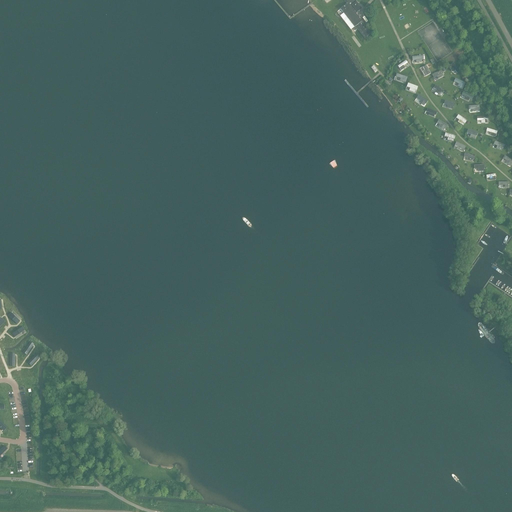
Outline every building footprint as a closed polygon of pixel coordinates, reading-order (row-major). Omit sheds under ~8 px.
[(355,0),(350,0),(347,0),(347,1),(346,1),(346,2),(346,3),(347,3),(347,4),(341,9),(354,28),(356,27),(364,38),(371,33),(356,13),(362,9),(355,0)] [(406,60),(398,66),(401,71),(405,68),(404,66),(408,63),(406,60)] [(455,63),(449,66),(454,74),(460,71),(455,63)] [(424,70),(422,72),(425,77),(430,74),(426,66),(423,68),(424,70)] [(441,70),(432,75),(434,79),(437,77),(438,80),(444,77),(442,74),(443,74),(441,70)] [(400,80),(405,82),(408,77),(399,73),(397,76),(401,78),(400,80)] [(454,83),(458,85),(457,86),(463,89),(466,82),(456,78),(454,83)] [(410,88),(409,91),(415,93),(416,90),(416,91),(418,87),(408,83),(406,87),(410,88)] [(444,91),(435,85),(433,88),(436,90),(435,92),(439,95),(441,93),(442,94),(444,91)] [(465,97),(464,99),(468,101),(469,99),(472,100),(473,96),(463,92),(462,95),(465,97)] [(419,103),(424,106),(425,104),(426,105),(428,101),(418,95),(416,99),(420,101),(419,103)] [(455,104),(445,101),(444,104),(447,106),(447,108),(452,110),(453,107),(454,108),(455,104)] [(428,116),(434,118),(435,115),(436,116),(437,112),(427,109),(426,112),(429,113),(428,116)] [(467,121),(458,115),(456,118),(459,120),(458,123),(462,126),(464,124),(465,124),(467,121)] [(438,128),(444,131),(445,128),(446,129),(448,126),(439,120),(437,123),(440,125),(438,128)] [(487,128),(485,135),(496,138),(498,131),(487,128)] [(478,133),(468,130),(467,133),(470,135),(470,137),(475,139),(476,136),(477,137),(478,133)] [(455,136),(445,133),(444,137),(448,138),(447,140),(453,142),(455,136)] [(501,151),(502,148),(503,149),(504,145),(495,141),(493,145),(497,146),(496,148),(501,151)] [(456,150),(462,152),(463,149),(464,150),(466,146),(456,142),(454,147),(457,148),(456,150)] [(475,156),(465,153),(464,157),(467,158),(467,161),(473,162),(473,159),(474,159),(475,156)] [(511,163),(511,160),(505,156),(503,159),(506,161),(505,163),(510,167),(511,164),(511,163)] [(11,312),(8,316),(17,324),(20,321),(11,312)] [(22,327),(12,333),(15,337),(25,331),(22,327)] [(29,343),(23,352),(26,355),(33,346),(29,343)] [(35,355),(28,363),(31,366),(38,358),(35,355)]
